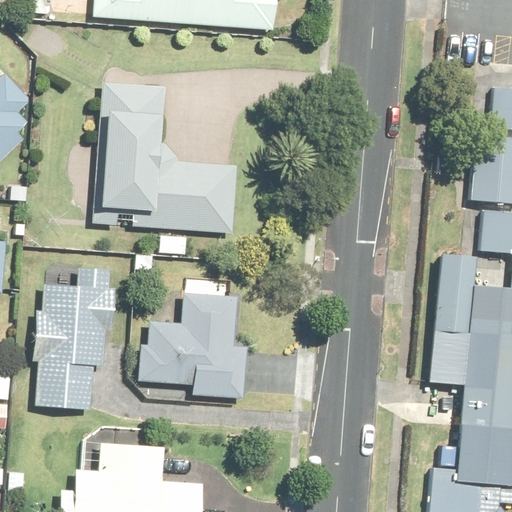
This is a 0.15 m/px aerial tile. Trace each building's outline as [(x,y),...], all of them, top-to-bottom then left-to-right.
[(88,0),(87,21),(268,33),(270,0),(88,0)] [(166,86),(101,81),(89,227),(121,229),(121,231),(230,236),(234,166),(160,162),(166,86)] [(0,156),(18,141),(28,100),(0,82),(0,156)] [(511,137),(471,135),(467,201),(511,203),(511,137)] [(186,240),(159,238),(158,256),(185,257),(186,240)] [(447,511),(511,511),(511,339),(474,336),(479,273),(435,270),(427,399),(460,401),(447,511)] [(83,417),(90,328),(109,329),(113,279),(75,276),(74,297),(40,294),(30,413),(83,417)] [(227,351),(228,345),(231,296),(180,292),(178,325),(143,323),(138,383),(189,387),(189,395),(238,399),(241,352),(227,351)] [(160,446),(94,445),(94,468),(70,468),(69,490),(55,490),(54,511),(196,511),(197,500),(198,481),(159,480),(160,446)] [(25,473),(6,472),(4,507),(23,507),(25,473)]
